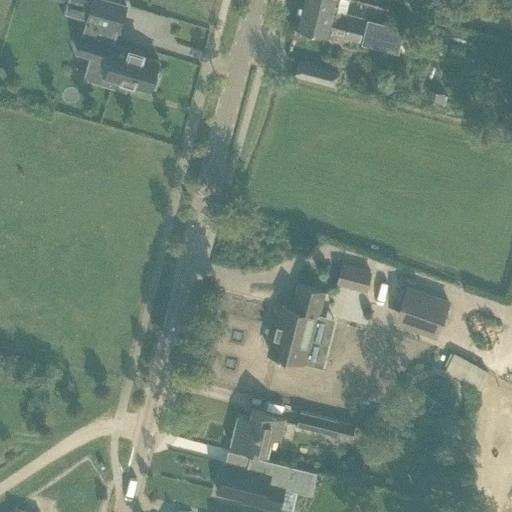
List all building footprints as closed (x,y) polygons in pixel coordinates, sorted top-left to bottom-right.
[(158,60),(142,55),(143,52),(129,48),(129,49),(108,43),(112,28),(119,30),(125,5),(106,0),(83,0),(82,4),(89,6),(76,52),(108,61),(102,82),(125,89),(127,82),(150,89),(151,85),(153,86),(153,88),(154,88),(158,73),(157,73),(156,75),(154,75),(158,60)] [(346,0),(299,0),(293,24),(313,29),(328,33),(328,32),(358,39),(363,19),(343,14),(346,0)] [(366,20),(360,45),(397,54),(403,30),(366,20)] [(331,85),(335,69),(296,59),(292,75),(331,85)] [(430,89),(428,98),(442,102),(444,93),(430,89)] [(335,283),(366,291),(371,271),(341,263),(335,283)] [(275,324),(268,352),(275,353),(275,355),(279,356),(280,355),(304,361),(321,291),(317,290),(297,285),(291,308),(276,304),(271,323),(275,324)] [(405,285),(393,318),(434,333),(446,299),(405,285)] [(228,444),(266,453),(270,436),(279,439),(285,417),(250,408),(248,417),(236,414),(228,444)] [(362,412),(360,419),(389,427),(392,415),(373,409),(371,414),(362,412)] [(295,425),(348,439),(352,424),(299,410),(295,425)] [(200,468),(206,458),(184,443),(171,463),(184,472),(191,462),(200,468)] [(213,490),(240,497),(239,500),(258,505),(264,481),(306,492),(312,471),(245,454),(242,466),(235,464),(234,470),(219,466),(213,490)] [(342,467),(340,478),(358,481),(360,471),(342,467)]
